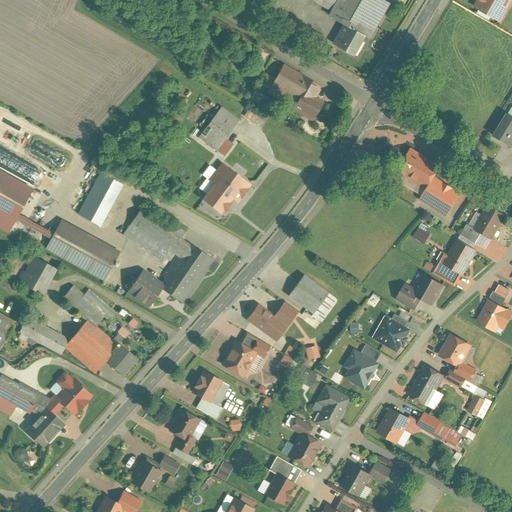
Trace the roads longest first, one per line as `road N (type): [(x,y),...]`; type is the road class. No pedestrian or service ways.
road 1 (tertiary): [(31,511),(317,191),(379,105)]
road 2 (residential): [(511,252),(443,316),(352,433)]
road 3 (residential): [(201,0),(379,105)]
road 4 (residential): [(491,511),(352,433)]
road 5 (tertiary): [(379,105),(500,176)]
road 6 (tertiary): [(379,105),(441,0)]
